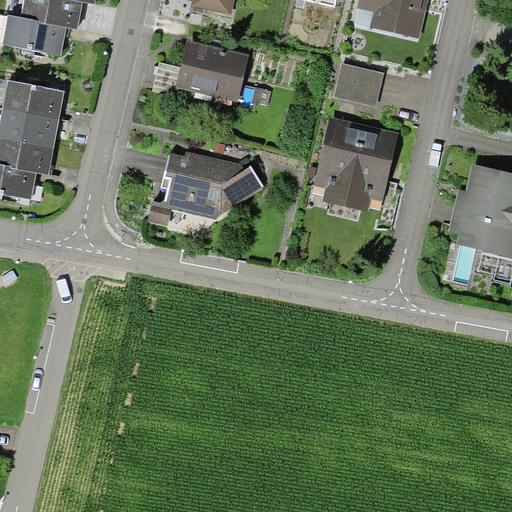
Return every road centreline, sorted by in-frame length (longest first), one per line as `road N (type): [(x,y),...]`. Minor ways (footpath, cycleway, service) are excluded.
road 1 (residential): [(393,303),(82,256)]
road 2 (residential): [(393,303),(464,0)]
road 3 (residential): [(82,256),(17,511)]
road 4 (residential): [(82,256),(140,0)]
road 5 (residential): [(511,326),(393,303)]
